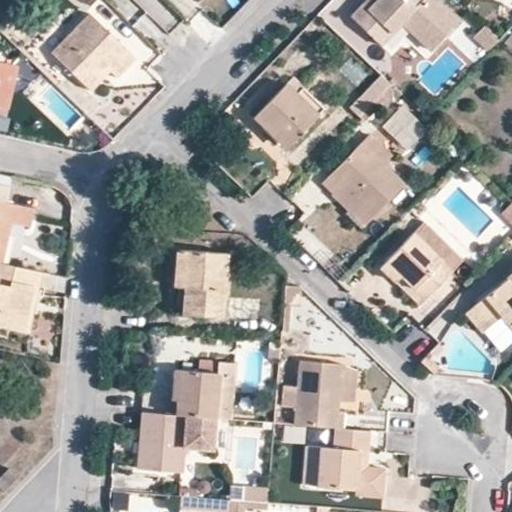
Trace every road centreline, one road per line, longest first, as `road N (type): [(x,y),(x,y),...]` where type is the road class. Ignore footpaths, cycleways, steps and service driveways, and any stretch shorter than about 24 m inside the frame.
road 1 (residential): [(483,511),(487,464),(161,124)]
road 2 (residential): [(97,175),(65,511)]
road 3 (residential): [(278,0),(161,124)]
